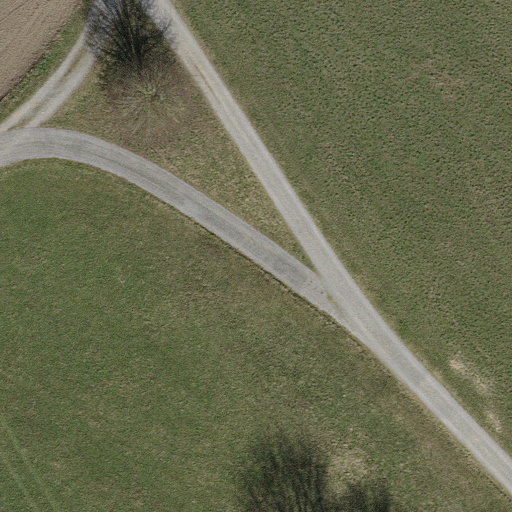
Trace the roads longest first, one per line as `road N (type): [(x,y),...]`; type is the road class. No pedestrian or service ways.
road 1 (track): [(154,0),(345,302),(511,475)]
road 2 (track): [(0,149),(83,146),(132,164),(345,302)]
road 3 (track): [(0,140),(84,57),(104,0)]
